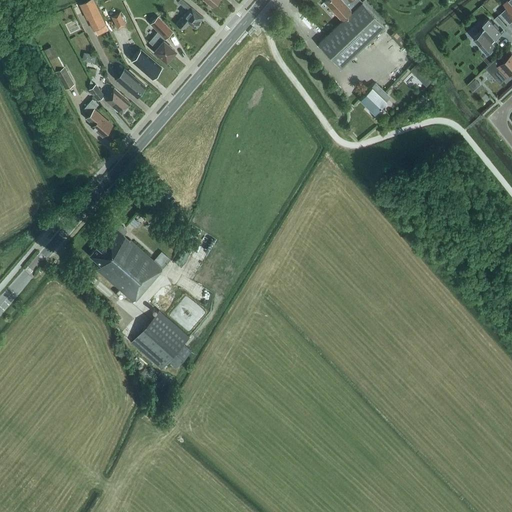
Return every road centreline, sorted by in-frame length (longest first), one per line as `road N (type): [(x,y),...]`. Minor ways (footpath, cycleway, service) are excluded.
road 1 (secondary): [(0,305),(264,0)]
road 2 (track): [(511,193),(444,121),(359,145),(337,140),(253,12)]
